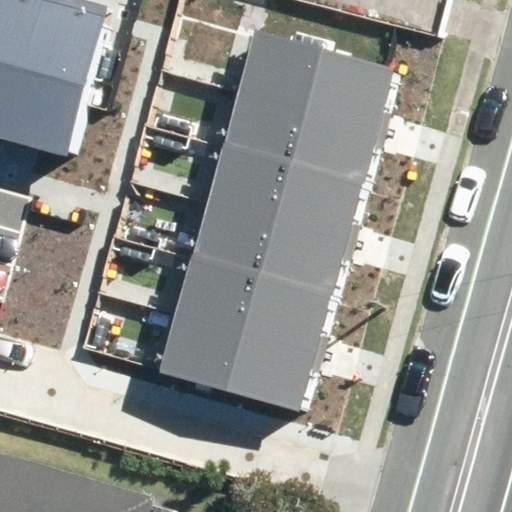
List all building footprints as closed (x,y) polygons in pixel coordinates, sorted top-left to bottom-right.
[(68,0),(0,0),(0,137),(69,158),(113,13),(68,0)] [(243,0),(121,0),(81,150),(194,181),(243,0)] [(268,38),(174,372),(320,413),(414,79),(268,38)] [(184,223),(73,193),(23,375),(134,405),(184,223)] [(199,511),(205,492),(0,434),(0,511),(199,511)]
